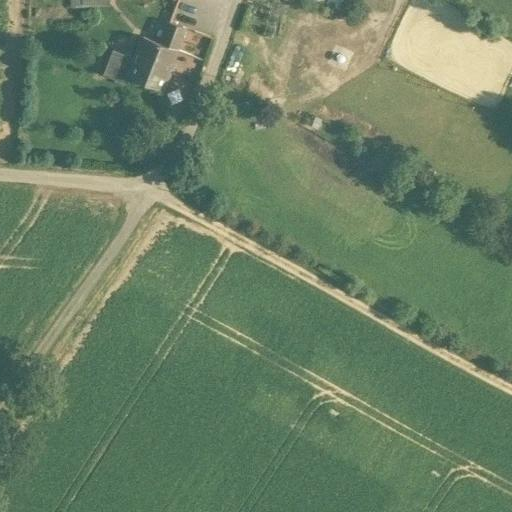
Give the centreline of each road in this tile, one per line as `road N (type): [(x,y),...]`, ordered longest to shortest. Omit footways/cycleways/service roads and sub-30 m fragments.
road 1 (track): [(159,186),(511,386)]
road 2 (track): [(0,174),(159,186),(180,155),(237,0)]
road 3 (track): [(159,186),(0,435)]
